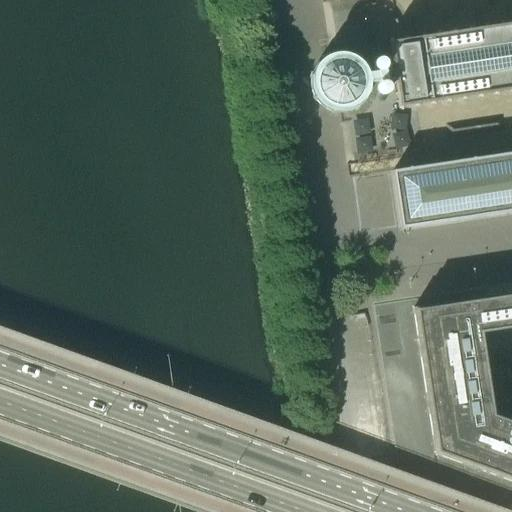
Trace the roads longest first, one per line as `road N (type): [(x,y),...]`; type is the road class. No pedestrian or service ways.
road 1 (primary): [(393,511),(0,370)]
road 2 (primary): [(0,403),(300,511)]
road 3 (residential): [(325,271),(268,0)]
road 4 (residential): [(325,271),(340,511)]
road 5 (residential): [(511,244),(325,271)]
